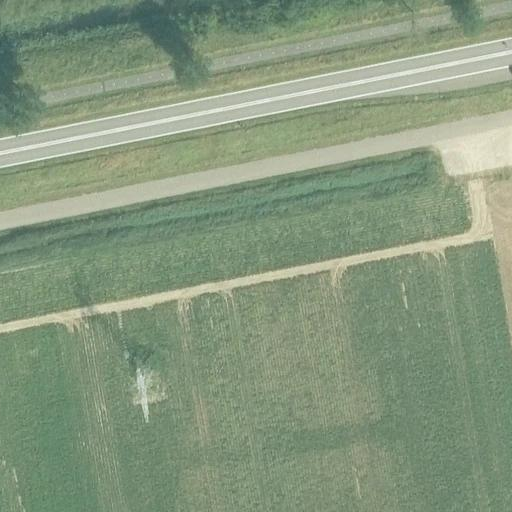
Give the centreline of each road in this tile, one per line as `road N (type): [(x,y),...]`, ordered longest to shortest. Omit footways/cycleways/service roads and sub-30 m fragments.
road 1 (trunk): [(0,153),(511,49)]
road 2 (unclassified): [(0,221),(511,119)]
